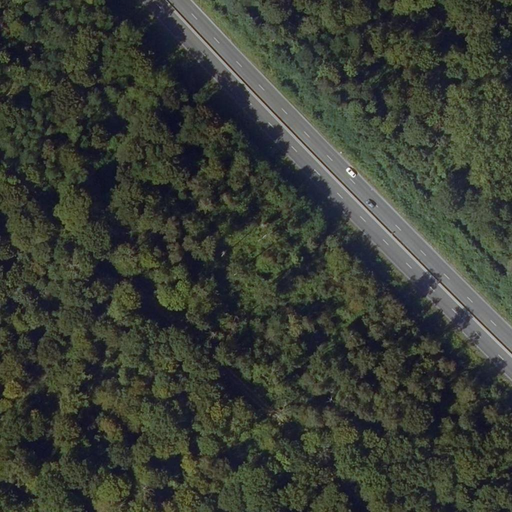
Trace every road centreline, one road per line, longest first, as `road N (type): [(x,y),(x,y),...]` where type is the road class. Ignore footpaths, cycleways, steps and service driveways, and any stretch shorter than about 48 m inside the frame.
road 1 (track): [(0,127),(401,511)]
road 2 (trunk): [(147,0),(511,368)]
road 3 (trunk): [(511,340),(174,0)]
road 4 (track): [(495,0),(227,55)]
road 5 (track): [(205,60),(0,85)]
